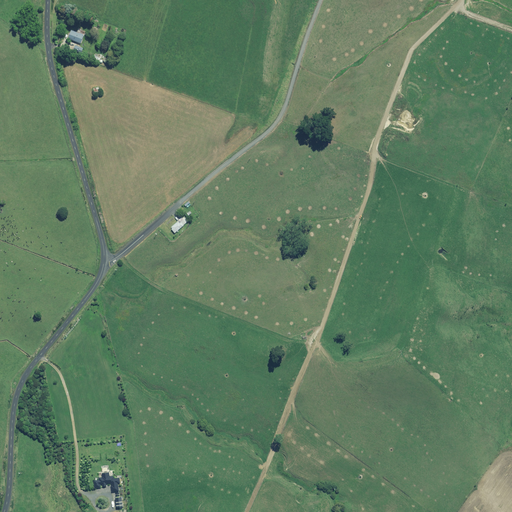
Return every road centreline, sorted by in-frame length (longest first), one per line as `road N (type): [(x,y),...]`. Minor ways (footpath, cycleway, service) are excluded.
road 1 (unclassified): [(104,261),(274,125),(320,0)]
road 2 (unclassified): [(3,511),(17,390),(87,298),(104,261)]
road 3 (unclassified): [(104,261),(49,57),(48,0)]
